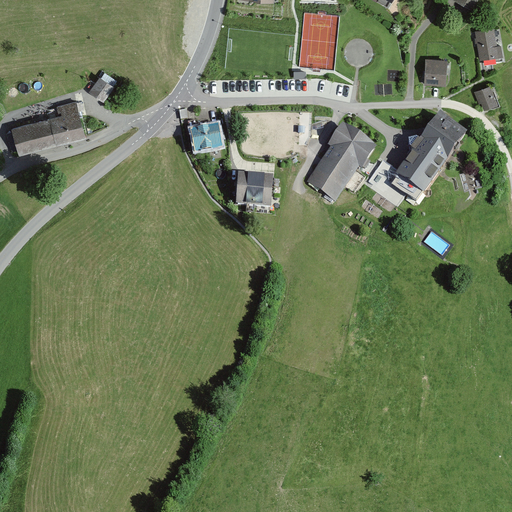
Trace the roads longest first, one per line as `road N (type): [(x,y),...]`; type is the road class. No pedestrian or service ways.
road 1 (unclassified): [(178,95),(226,103),(457,105),(494,133),(511,173)]
road 2 (tertiary): [(173,103),(0,265)]
road 3 (unclassified): [(173,103),(0,179)]
